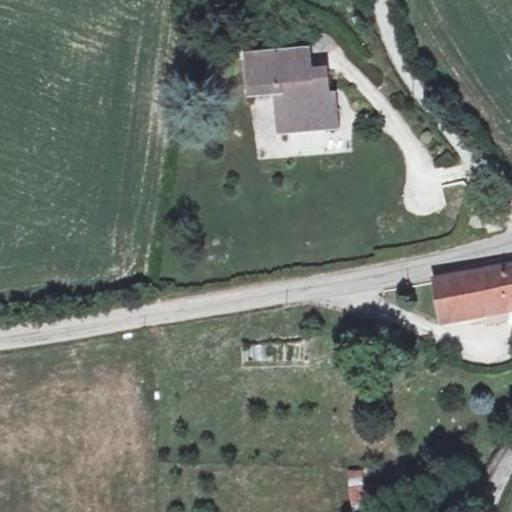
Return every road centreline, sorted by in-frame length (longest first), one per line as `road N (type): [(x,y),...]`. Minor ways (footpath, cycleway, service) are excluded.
road 1 (tertiary): [(511,247),(0,341)]
road 2 (residential): [(511,209),(416,92),(375,0)]
